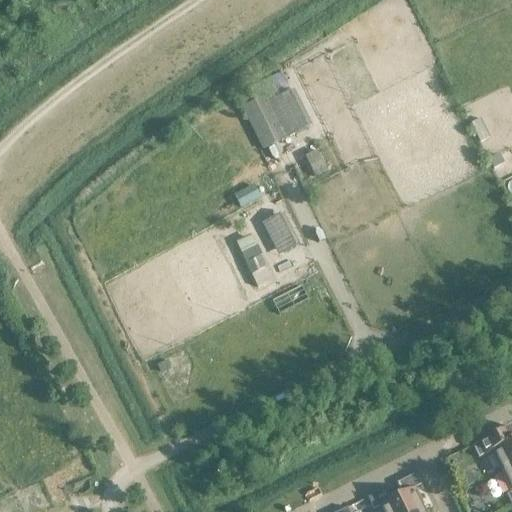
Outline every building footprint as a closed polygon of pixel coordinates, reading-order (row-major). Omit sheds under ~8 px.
[(285,95),(268,104),(285,140),(303,131),(285,95)] [(272,145),(252,104),(240,110),(260,151),(272,145)] [(279,215),(268,221),(285,253),(295,247),(279,215)] [(247,238),(235,244),(257,288),(269,282),(247,238)] [(511,430),(511,428),(503,432),(473,447),(478,458),(492,452),(502,472),(511,466),(511,430)] [(511,466),(502,472),(511,492),(506,495),(511,507),(511,506),(511,466)] [(469,474),(455,481),(460,491),(474,485),(469,474)] [(379,507),(380,511),(420,511),(423,511),(418,501),(420,500),(415,489),(395,498),(389,487),(367,498),(373,510),(379,507)]
